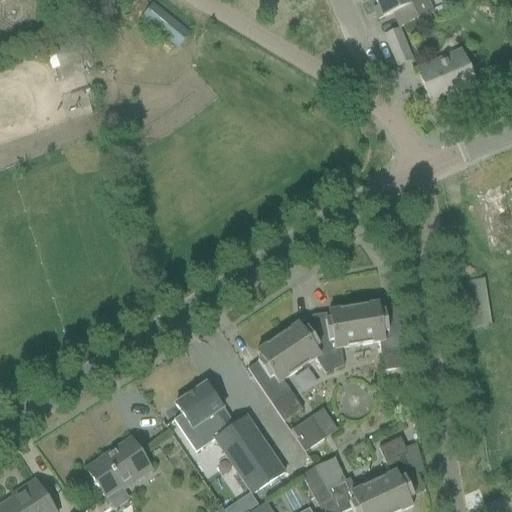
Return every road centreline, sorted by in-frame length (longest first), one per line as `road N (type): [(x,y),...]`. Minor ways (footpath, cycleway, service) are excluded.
road 1 (unclassified): [(0,433),(363,200),(426,169)]
road 2 (residential): [(426,169),(374,106),(196,0)]
